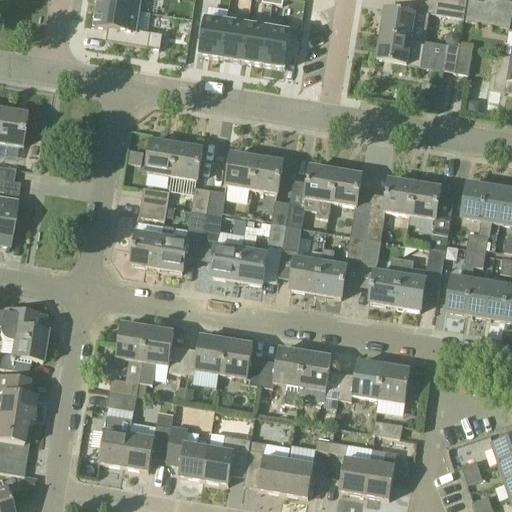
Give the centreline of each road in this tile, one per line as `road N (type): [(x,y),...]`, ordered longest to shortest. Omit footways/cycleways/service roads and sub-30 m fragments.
road 1 (residential): [(448,352),(90,294)]
road 2 (residential): [(90,294),(121,86)]
road 3 (residential): [(326,117),(121,86)]
road 4 (residential): [(57,488),(90,294)]
road 5 (residential): [(511,147),(326,117)]
road 6 (residential): [(425,511),(448,352)]
road 7 (residential): [(57,488),(197,511)]
